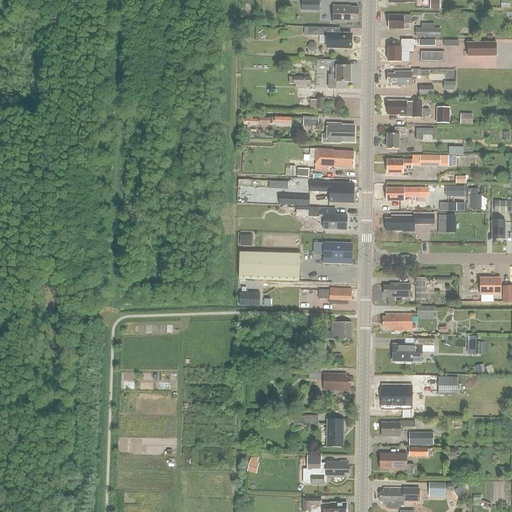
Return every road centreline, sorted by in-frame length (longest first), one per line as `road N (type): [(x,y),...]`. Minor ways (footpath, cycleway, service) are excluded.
road 1 (secondary): [(367,259),(370,0)]
road 2 (secondary): [(362,511),(367,259)]
road 3 (residential): [(511,259),(367,259)]
